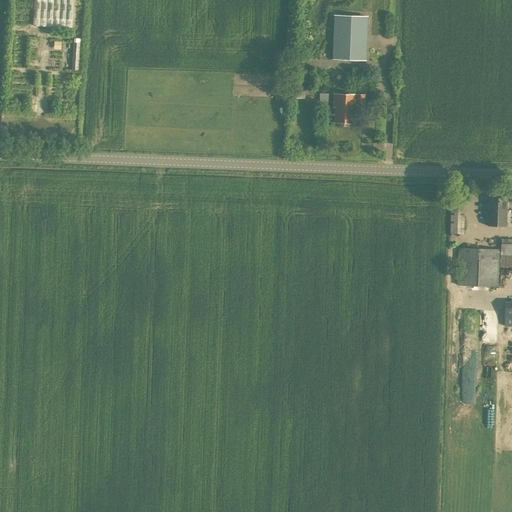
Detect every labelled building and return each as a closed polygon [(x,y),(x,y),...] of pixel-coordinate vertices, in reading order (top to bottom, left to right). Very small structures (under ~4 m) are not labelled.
[(34,0),(33,25),(72,28),(73,0),(34,0)] [(333,16),(332,59),(365,60),(366,17),(333,16)] [(281,97),(305,98),(305,89),(301,88),(303,56),(289,56),(288,80),(282,80),(281,97)] [(333,94),(333,106),(333,122),(353,123),(354,108),(364,108),(364,95),(333,94)] [(487,226),(506,226),(507,193),(488,192),(487,226)] [(451,200),(450,233),(464,234),(464,215),(462,215),(463,200),(451,200)] [(499,267),(511,267),(511,239),(501,239),(499,267)] [(456,285),(498,287),(499,249),(458,248),(456,285)] [(503,327),(511,326),(511,301),(502,302),(503,327)]
